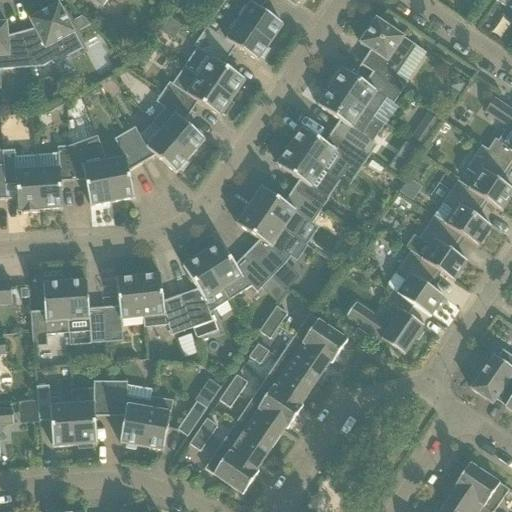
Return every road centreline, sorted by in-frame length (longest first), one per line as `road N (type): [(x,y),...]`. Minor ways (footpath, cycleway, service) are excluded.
road 1 (residential): [(0,248),(141,241),(174,231),(202,207),(344,0)]
road 2 (residential): [(205,511),(157,488),(102,481),(0,488)]
road 3 (residential): [(273,511),(351,402),(424,386)]
road 4 (residential): [(424,386),(511,265)]
road 5 (residential): [(511,71),(403,0)]
